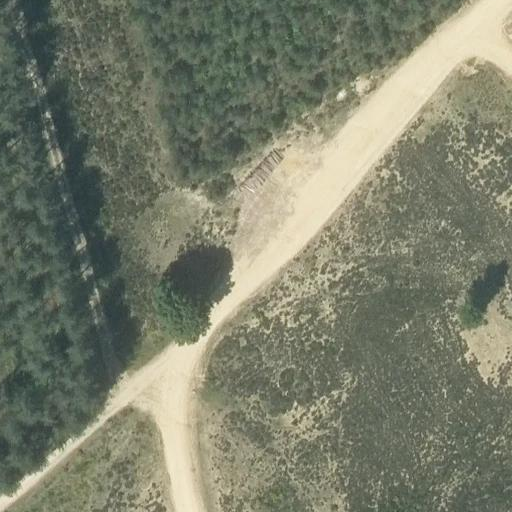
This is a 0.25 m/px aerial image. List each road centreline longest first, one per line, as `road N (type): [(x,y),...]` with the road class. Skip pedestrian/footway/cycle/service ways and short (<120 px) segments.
road 1 (track): [(509,0),(388,115),(170,356),(118,401)]
road 2 (track): [(27,0),(118,401)]
road 3 (track): [(170,356),(191,511)]
road 4 (track): [(118,401),(0,500)]
